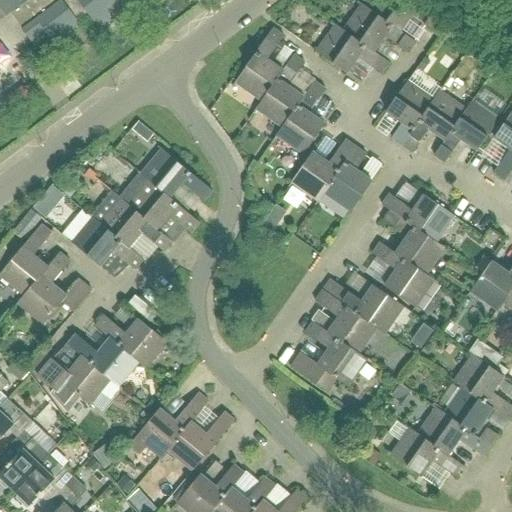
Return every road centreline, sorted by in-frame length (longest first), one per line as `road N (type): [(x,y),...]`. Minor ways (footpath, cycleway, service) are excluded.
road 1 (residential): [(236,384),(400,168)]
road 2 (residential): [(158,76),(226,170),(227,215),(207,260)]
road 3 (unclassified): [(0,192),(158,76)]
road 4 (residential): [(236,384),(324,477),(374,511)]
road 5 (residential): [(67,332),(161,257),(207,260)]
road 6 (residential): [(207,260),(197,322),(236,384)]
road 7 (unclassified): [(158,76),(257,0)]
road 8 (residential): [(511,215),(461,181),(400,168)]
